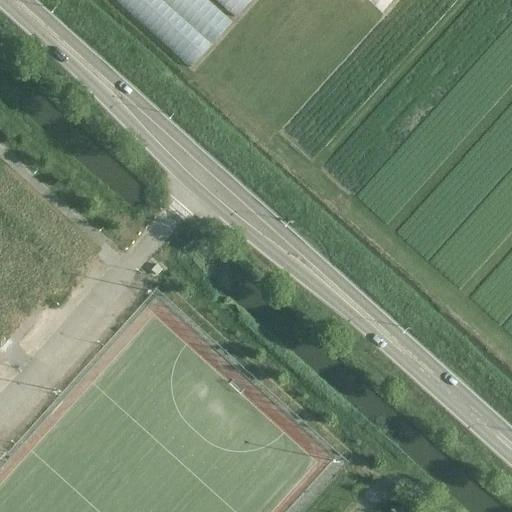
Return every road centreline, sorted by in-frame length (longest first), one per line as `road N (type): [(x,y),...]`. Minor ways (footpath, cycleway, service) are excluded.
road 1 (secondary): [(511,447),(300,258)]
road 2 (secondary): [(118,95),(144,138),(196,189),(264,245),(300,258)]
road 3 (secondary): [(300,258),(281,229),(160,120),(118,95)]
road 4 (secondary): [(118,95),(12,0)]
